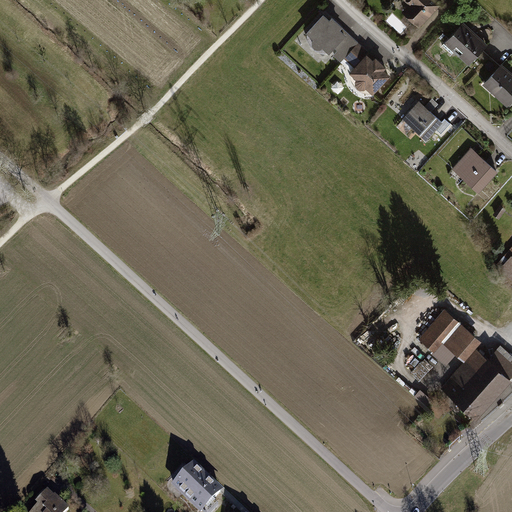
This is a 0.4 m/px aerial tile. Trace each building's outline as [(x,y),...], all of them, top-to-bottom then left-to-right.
[(402,0),(408,5),(402,12),(419,28),(441,4),(435,0),(402,0)] [(320,50),(322,49),(339,64),(344,58),(358,42),(349,34),(346,37),(340,31),(343,28),(332,18),(329,22),(323,16),(306,35),(313,41),(312,43),(313,48),(316,50),(320,50)] [(491,57),(483,50),(487,44),(463,23),(440,48),(450,56),(453,52),(477,73),(491,57)] [(362,91),(366,89),(373,95),(390,77),(384,72),(387,68),(375,58),(372,61),(365,55),(368,52),(358,42),(344,58),(355,68),(350,74),(358,82),(356,86),(358,89),(362,91)] [(486,81),(482,85),(506,107),(511,100),(511,75),(491,57),(477,73),(486,81)] [(419,101),(402,119),(426,141),(443,122),(431,112),(439,103),(433,98),(425,107),(419,101)] [(471,148),(452,168),(478,192),(497,171),(471,148)] [(499,206),(494,213),(500,217),(506,210),(499,206)] [(511,279),(511,247),(504,256),(508,259),(499,269),(511,279)] [(441,341),(461,359),(478,339),(443,308),(416,337),(432,351),(441,341)] [(475,347),(439,387),(474,419),(510,379),(475,347)] [(422,376),(434,364),(426,357),(415,369),(422,376)] [(196,463),(176,482),(172,487),(196,511),(203,511),(224,491),(196,463)] [(53,494),(37,511),(38,511),(66,511),(69,509),(53,494)]
